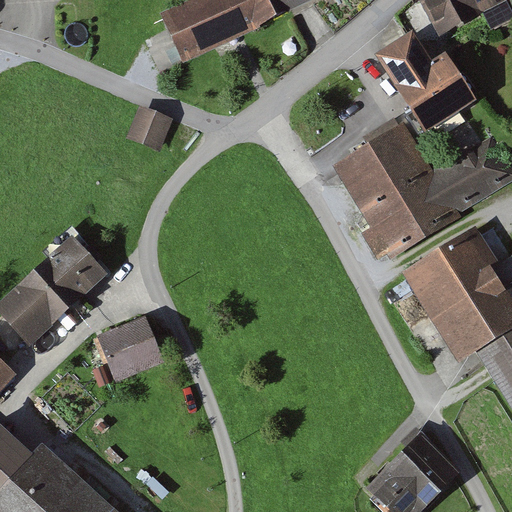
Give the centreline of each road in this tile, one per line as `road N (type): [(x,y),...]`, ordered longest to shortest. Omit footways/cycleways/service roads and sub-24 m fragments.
road 1 (residential): [(486,511),(263,112)]
road 2 (residential): [(235,511),(222,433),(153,267),(151,240),(159,208),(192,166),(238,130)]
road 3 (residential): [(0,40),(238,130)]
road 4 (residential): [(263,112),(398,0)]
